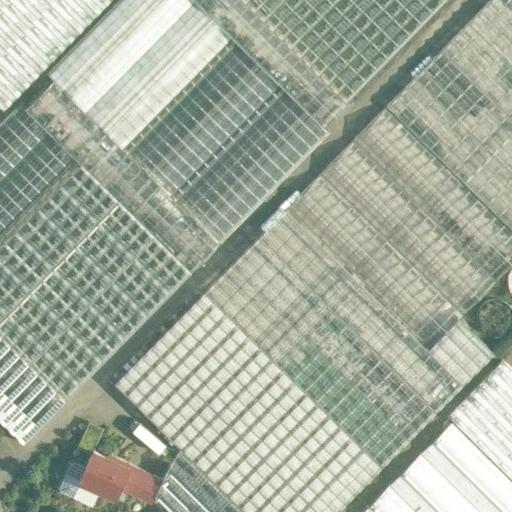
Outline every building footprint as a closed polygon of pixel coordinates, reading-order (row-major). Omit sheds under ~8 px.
[(0,0),(0,106),(2,108),(108,0),(0,0)] [(195,0),(119,0),(48,74),(51,77),(127,150),(236,39),(235,39),(195,0)] [(511,0),(489,0),(114,381),(179,446),(245,511),(332,511),(492,351),(458,317),(511,261),(511,0)] [(263,18),(243,0),(195,0),(235,39),(278,81),(284,87),(322,123),(345,99),(263,18)] [(243,0),(263,18),(280,0),(243,0)] [(280,0),(263,18),(345,99),(440,0),(280,0)] [(236,39),(127,150),(169,193),(278,81),(236,39)] [(127,150),(51,77),(23,106),(77,158),(98,180),(127,150)] [(284,87),(175,198),(176,199),(218,242),(327,129),(322,123),(284,87)] [(19,102),(0,121),(0,236),(77,158),(23,106),(19,102)] [(169,193),(127,150),(98,180),(190,271),(218,242),(176,199),(175,198),(169,193)] [(77,158),(0,236),(0,335),(64,399),(190,271),(98,180),(77,158)] [(64,399),(0,335),(0,418),(23,441),(64,399)] [(511,511),(511,368),(502,358),(447,413),(452,419),(388,482),(418,511),(511,511)] [(134,415),(127,422),(144,436),(150,428),(134,415)] [(245,511),(179,446),(166,468),(161,478),(161,477),(154,493),(173,511),(245,511)] [(161,477),(115,457),(114,459),(95,451),(95,450),(93,449),(86,465),(74,460),(70,462),(59,485),(60,488),(89,502),(93,500),(98,488),(111,495),(113,496),(120,480),(134,487),(132,490),(151,499),(154,493),(161,477)] [(418,511),(388,482),(358,511),(418,511)]
